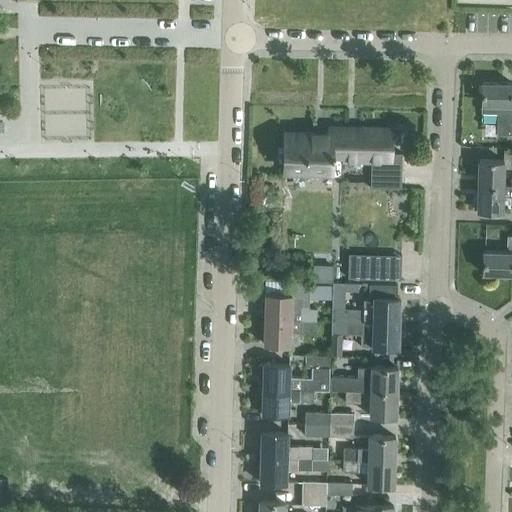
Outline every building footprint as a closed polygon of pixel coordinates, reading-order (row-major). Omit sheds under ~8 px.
[(511,103),(511,83),(482,82),(481,112),(497,112),(496,134),(510,134),(511,124),(511,103)] [(402,153),(391,153),(391,129),(329,128),(329,133),(284,132),(284,168),(328,169),(328,176),(341,176),(341,159),(370,159),(370,187),(401,188),(402,153)] [(503,160),(478,159),(478,185),(502,186),(503,160)] [(501,211),(502,195),(511,195),(511,185),(502,186),(478,185),(477,211),(501,211)] [(511,235),(507,235),(507,252),(484,251),(483,273),(511,273),(511,235)] [(353,275),(407,276),(407,251),(353,250),(353,275)] [(267,271),(281,271),(281,260),(267,260),(267,271)] [(333,282),(333,271),(320,271),(320,281),(333,282)] [(291,309),(292,295),(308,295),(308,281),(288,281),(287,295),(265,294),(264,319),(315,320),(316,308),(301,307),(301,309),(291,309)] [(399,323),(400,298),(397,298),(397,284),(369,284),(369,299),(363,299),(362,310),(331,309),(331,321),(399,323)] [(290,344),(290,330),(300,330),(300,332),(315,332),(315,320),(264,319),(263,343),(290,344)] [(398,347),(399,323),(331,321),(331,333),(341,333),(361,334),(360,346),(398,347)] [(341,355),(341,333),(331,333),(331,355),(341,355)] [(330,389),(330,375),(328,375),(329,356),(305,355),(305,366),(314,366),(314,377),(289,376),(289,364),(263,363),(262,388),(313,389),(313,390),(328,390),(328,389),(330,389)] [(371,366),(371,367),(357,366),(357,376),(330,375),(330,389),(345,389),(345,390),(359,391),(359,390),(370,390),(370,391),(397,392),(397,367),(371,366)] [(313,401),(313,390),(313,389),(262,388),(261,412),(288,413),(288,400),(313,401)] [(359,402),(359,391),(345,390),(345,401),(359,402)] [(396,416),(397,392),(370,391),(369,415),(396,416)] [(329,424),(329,412),(305,411),(304,424),(329,424)] [(353,425),(353,413),(329,412),(329,424),(353,425)] [(328,435),(329,424),(304,424),(304,434),(328,435)] [(353,436),(353,425),(329,424),(328,435),(353,436)] [(311,446),(287,445),(287,433),(261,432),(260,457),(311,458),(311,446)] [(395,436),(368,435),(368,448),(343,447),(343,459),(394,461),(395,436)] [(286,482),(286,469),(297,470),(297,469),(311,469),(311,459),(311,458),(260,457),(259,481),(286,482)] [(326,459),(311,459),(311,469),(326,470),(326,459)] [(394,486),(394,461),(343,459),(343,471),(357,472),(358,468),(367,469),(367,485),(394,486)] [(326,493),(327,481),(302,480),(302,492),(326,493)] [(351,494),(351,482),(327,481),(326,493),(351,494)] [(325,504),(326,493),(302,492),(301,504),(325,504)] [(285,511),(285,502),(259,501),(258,511),(285,511)]
